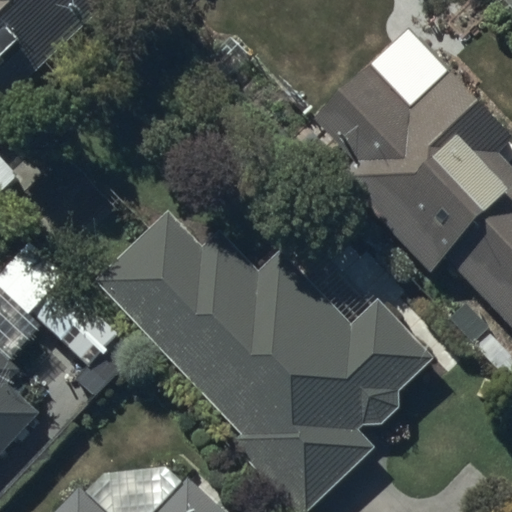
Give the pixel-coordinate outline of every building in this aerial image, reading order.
[(0,0),(0,125),(132,0),(0,0)] [(360,175),(344,190),(435,285),(450,271),(511,336),(511,177),(503,168),(511,159),(511,146),(451,84),(414,120),(376,81),(320,134),(360,175)] [(177,233),(110,295),(250,447),(240,456),(291,511),(322,511),(376,463),(361,447),(368,440),(385,438),(403,422),(402,405),(438,371),(384,313),(354,340),(286,267),(263,288),(225,247),(206,264),(177,233)] [(0,300),(33,331),(70,290),(34,257),(0,293),(0,300)] [(92,333),(64,363),(97,394),(126,364),(92,333)] [(0,471),(40,428),(9,401),(24,385),(0,362),(0,471)] [(213,511),(192,491),(171,511),(96,511),(85,501),(74,511),(213,511)]
